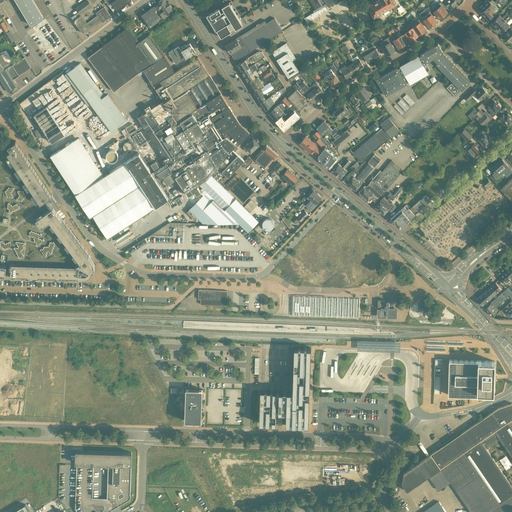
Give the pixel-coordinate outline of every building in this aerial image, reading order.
[(0,0),(0,2),(4,0),(15,0),(31,25),(32,27),(44,18),(33,0),(0,0)] [(100,0),(86,0),(76,8),(79,12),(72,17),(84,34),(102,20),(103,21),(112,15),(105,5),(104,6),(100,0)] [(105,0),(114,12),(130,0),(105,0)] [(161,0),(158,3),(153,7),(162,19),(167,15),(168,16),(171,14),(170,13),(173,11),(171,7),(170,6),(171,5),(168,2),(167,3),(165,0),(161,0)] [(298,0),(299,1),(301,0),(309,0),(315,9),(326,3),(328,6),(337,0),(298,0)] [(378,0),(369,5),(372,9),(370,10),(375,17),(395,4),(392,0),(378,0)] [(488,0),(486,0),(482,5),(494,17),(497,15),(495,12),(493,13),(491,11),(496,7),(494,6),(496,4),(492,0),(491,0),(490,1),(489,0),(488,0)] [(221,12),(219,8),(212,13),(211,12),(206,15),(216,31),(217,30),(221,37),(231,31),(230,29),(234,27),(236,29),(243,25),(239,19),(229,2),(222,7),(224,10),(223,11),(221,12)] [(441,5),(439,3),(437,5),(433,8),(435,11),(434,11),(440,18),(448,12),(442,5),(441,5)] [(492,20),(494,17),(482,5),(479,8),(479,11),(488,20),(490,18),(492,20)] [(304,18),(307,23),(328,11),(325,6),(304,18)] [(147,11),(142,15),(151,27),(156,23),(162,20),(162,19),(153,7),(151,8),(147,11)] [(424,19),(429,27),(437,21),(432,14),(431,14),(429,12),(422,17),(422,16),(420,17),(423,20),(424,19)] [(509,15),(507,12),(502,17),(499,14),(491,22),(496,27),(509,15)] [(510,24),(507,21),(511,17),(509,15),(496,27),(501,33),(510,24)] [(230,53),(235,60),(283,31),(275,18),(243,38),(242,35),(229,43),(226,45),(230,53)] [(419,19),(411,24),(418,35),(426,29),(421,22),(419,19)] [(404,34),(405,33),(410,40),(418,35),(411,24),(402,31),(403,34),(404,34)] [(258,221),(268,211),(253,196),(244,206),(227,190),(240,177),(234,172),(238,167),(241,164),(244,160),(238,154),(223,170),(218,165),(235,145),(236,146),(240,142),(249,132),(240,123),(198,57),(174,72),(164,56),(148,35),(139,42),(129,27),(126,29),(88,57),(114,92),(137,73),(143,70),(159,94),(155,96),(159,103),(137,116),(167,163),(163,165),(160,167),(156,160),(151,164),(160,179),(163,177),(168,185),(175,180),(177,179),(189,197),(195,192),(197,196),(202,193),(203,195),(189,209),(186,212),(195,220),(197,218),(202,223),(237,224),(239,224),(241,226),(248,232),(258,221)] [(511,29),(511,28),(503,35),(510,42),(511,42),(511,41),(511,29)] [(10,31),(4,34),(9,43),(15,40),(10,31)] [(400,33),(397,35),(403,45),(407,43),(407,42),(408,41),(404,34),(403,34),(402,35),(400,33)] [(399,48),(403,45),(397,35),(393,37),(394,39),(394,40),(399,48)] [(390,41),(389,41),(391,40),(389,36),(387,37),(387,38),(380,43),(382,47),(386,55),(395,49),(390,41)] [(185,58),(195,52),(193,48),(190,43),(186,45),(185,44),(179,48),(178,46),(168,52),(175,63),(184,58),(185,58)] [(299,71),(293,61),(296,59),(286,43),(272,52),(276,59),(288,77),(299,71)] [(451,83),(446,88),(453,95),(458,91),(457,90),(458,89),(459,88),(461,90),(471,81),(445,55),(444,54),(443,53),(438,43),(420,54),(421,55),(398,68),(397,67),(381,76),(376,79),(386,96),(407,83),(406,83),(430,69),(426,63),(433,59),(437,63),(436,64),(447,76),(454,82),(452,84),(451,83)] [(380,55),(376,48),(370,51),(372,54),(371,55),(373,59),(380,55)] [(245,60),(237,64),(242,71),(263,58),(265,57),(262,52),(259,51),(248,58),(245,60)] [(373,59),(371,55),(372,54),(370,51),(367,53),(366,51),(362,53),(368,62),(373,59)] [(0,78),(28,62),(25,57),(5,69),(3,66),(7,64),(1,55),(0,55),(0,78)] [(364,67),(359,59),(357,56),(353,59),(351,60),(353,63),(358,71),(364,67)] [(263,58),(242,71),(248,81),(262,72),(272,66),(269,62),(266,64),(263,58)] [(31,67),(28,62),(0,78),(8,92),(17,85),(13,79),(19,75),(31,67)] [(108,93),(105,91),(102,93),(80,63),(67,73),(65,74),(88,106),(91,104),(111,131),(127,119),(108,93)] [(348,66),(353,74),(358,71),(353,63),(348,66)] [(272,66),(262,72),(265,77),(266,77),(272,73),(275,71),(272,66)] [(346,78),(353,74),(348,66),(346,67),(345,66),(340,69),(346,78)] [(327,72),(328,72),(329,73),(324,77),(326,81),(327,81),(328,80),(333,87),(340,82),(331,69),(327,72)] [(262,72),(248,81),(251,86),(265,77),(262,72)] [(265,77),(251,86),(254,91),(264,85),(273,80),(275,78),(272,73),(266,77),(265,77)] [(273,80),(264,85),(254,91),(261,101),(284,87),(278,76),(276,78),(275,78),(273,80)] [(299,79),(294,84),(303,94),(305,92),(306,93),(307,92),(313,100),(319,95),(314,89),(312,87),(312,86),(311,86),(309,88),(304,81),(302,82),(302,81),(301,82),(299,79)] [(312,87),(314,89),(319,95),(324,92),(319,85),(318,85),(317,83),(312,87)] [(293,84),(295,87),(285,96),(291,103),(293,105),(300,112),(307,105),(303,100),(305,97),(302,94),(303,94),(294,84),(293,84)] [(367,107),(370,105),(372,104),(368,97),(370,96),(364,85),(359,88),(355,91),(362,101),(363,100),(365,103),(365,104),(367,107)] [(488,93),(482,86),(474,93),(481,100),(485,96),(486,98),(490,95),(488,93)] [(286,89),(284,87),(261,101),(266,109),(286,91),(286,89)] [(358,101),(358,100),(353,93),(347,98),(352,105),(353,104),(355,107),(360,103),(358,101)] [(404,96),(412,104),(414,102),(406,94),(404,96)] [(285,96),(280,101),(286,108),(291,103),(285,96)] [(404,111),(409,108),(402,99),(397,102),(404,111)] [(494,99),(487,105),(489,107),(488,109),(490,111),(489,113),(490,115),(492,117),(497,112),(495,111),(501,106),(494,99)] [(273,108),(268,113),(276,121),(293,105),(291,103),(286,108),(280,101),(273,108)] [(338,108),(343,114),(345,117),(352,111),(349,107),(347,108),(343,104),(340,106),(339,106),(338,107),(338,108)] [(293,105),(276,121),(284,130),(301,114),(299,112),(300,112),(293,105)] [(34,114),(52,142),(65,134),(47,106),(34,114)] [(337,118),(343,114),(338,108),(333,112),(337,118)] [(472,117),(478,111),(475,108),(469,114),(472,117)] [(356,114),(362,122),(365,120),(359,112),(356,114)] [(511,118),(507,113),(505,116),(503,113),(500,116),(502,117),(501,118),(508,125),(511,121),(511,118)] [(483,125),(490,118),(488,117),(485,114),(478,120),(483,125)] [(388,117),(380,124),(383,127),(353,153),(360,161),(390,135),(391,137),(399,130),(392,122),(388,118),(388,117)] [(328,134),(330,132),(336,139),(341,134),(335,127),(332,130),(324,120),(317,127),(323,134),(326,132),(328,134)] [(130,135),(137,130),(132,123),(125,128),(130,135)] [(467,141),(471,136),(464,129),(460,133),(467,141)] [(483,129),(479,133),(481,135),(478,139),(484,146),(491,140),(485,133),(486,132),(483,129)] [(146,139),(140,131),(132,136),(137,143),(140,141),(141,142),(146,139)] [(313,141),(306,148),(311,152),(325,136),(323,138),(317,131),(313,135),(317,139),(314,142),(313,141)] [(302,139),(299,142),(303,146),(306,143),(305,142),(309,137),(306,135),(305,136),(304,135),(301,138),(302,139)] [(331,142),(325,136),(311,152),(316,157),(317,156),(326,146),(327,146),(331,142)] [(343,140),(340,136),(332,142),(336,147),(343,140)] [(104,175),(79,137),(50,155),(90,217),(93,215),(108,237),(110,236),(137,219),(155,207),(156,207),(156,206),(168,198),(139,152),(104,175)] [(306,143),(303,146),(306,148),(313,141),(309,137),(305,142),(306,143)] [(248,143),(244,146),(245,147),(244,148),(247,151),(248,150),(250,152),(259,145),(258,144),(258,143),(256,141),(255,141),(253,139),(248,144),(248,143)] [(0,220),(11,222),(51,196),(52,195),(23,151),(16,140),(0,151),(0,150),(0,220)] [(469,142),(471,144),(468,147),(475,154),(480,149),(474,142),(473,142),(471,141),(469,142)] [(261,149),(261,150),(253,159),(261,166),(265,169),(274,159),(275,160),(276,159),(279,155),(266,144),(262,149),(261,149)] [(326,146),(317,156),(318,157),(317,158),(329,168),(339,157),(332,151),(334,150),(333,149),(334,148),(332,147),(330,149),(326,146),(327,146),(326,146)] [(109,151),(109,161),(119,161),(118,151),(109,151)] [(364,179),(381,159),(375,154),(368,162),(367,162),(365,160),(342,179),(355,190),(363,180),(364,181),(365,180),(364,179)] [(249,163),(252,160),(249,156),(241,164),(245,168),(246,168),(249,163)] [(332,170),(336,174),(349,159),(348,157),(347,158),(346,157),(340,164),(339,162),(332,170)] [(351,160),(349,159),(336,174),(341,177),(344,174),(345,174),(346,172),(346,171),(347,171),(346,170),(347,169),(346,168),(351,161),(350,161),(351,160)] [(506,163),(502,159),(492,168),(495,172),(493,174),(496,178),(504,171),(507,175),(511,170),(505,163),(506,163)] [(372,175),(367,181),(369,183),(366,186),(365,185),(364,186),(363,186),(362,188),(359,193),(369,201),(372,198),(376,201),(385,192),(385,191),(402,171),(398,168),(399,166),(392,160),(382,171),(380,170),(376,174),(375,173),(373,176),(372,175)] [(279,172),(284,166),(279,161),(270,172),(273,174),(275,172),(276,170),(279,172)] [(283,179),(286,181),(292,173),(291,171),(290,170),(289,169),(288,169),(287,168),(282,175),(284,177),(283,179)] [(294,174),(292,173),(286,181),(288,183),(290,181),(293,184),(298,177),(297,177),(297,176),(295,174),(294,174)] [(511,200),(511,177),(500,189),(511,200)] [(402,190),(399,187),(393,195),(390,192),(387,196),(389,197),(387,199),(384,196),(383,197),(382,197),(380,199),(380,200),(376,206),(376,207),(383,213),(385,213),(386,211),(387,212),(390,209),(391,210),(396,205),(391,201),(391,202),(389,201),(391,199),(392,200),(395,197),(396,197),(402,190)] [(300,210),(305,204),(306,204),(317,193),(312,188),(301,200),(303,202),(300,205),(300,206),(298,208),(300,210)] [(322,197),(317,193),(306,204),(311,208),(315,204),(322,197)] [(410,209),(407,205),(390,219),(394,223),(395,222),(399,226),(400,227),(400,226),(401,226),(415,214),(431,200),(426,195),(410,209)] [(0,275),(5,276),(10,276),(79,278),(82,278),(83,278),(84,278),(85,278),(86,278),(87,277),(88,277),(89,277),(89,276),(90,276),(90,275),(91,275),(91,274),(92,274),(92,273),(93,272),(93,271),(94,270),(94,269),(94,268),(94,267),(94,266),(94,265),(94,264),(94,263),(94,262),(93,262),(93,261),(93,260),(92,260),(91,258),(59,213),(62,211),(60,207),(59,207),(60,208),(59,209),(56,205),(57,204),(57,203),(56,204),(51,196),(11,222),(0,220),(0,275)] [(305,210),(294,221),(297,224),(308,213),(305,210)] [(263,220),(263,222),(262,224),(263,227),(264,229),(267,230),(269,230),(271,229),(273,227),(274,224),(273,221),(271,219),(268,218),(265,219),(263,220)] [(259,224),(255,229),(259,234),(264,229),(259,224)] [(349,272),(337,272),(301,271),(301,274),(296,274),(291,280),(294,282),(301,282),(301,283),(323,284),(345,284),(347,284),(350,283),(357,276),(351,270),(349,272)] [(509,282),(508,281),(510,279),(511,278),(506,272),(499,277),(506,285),(509,282)] [(495,282),(489,287),(495,294),(501,289),(495,282)] [(495,294),(489,287),(483,293),(484,294),(489,299),(495,294)] [(491,302),(492,303),(485,309),(492,316),(498,310),(495,307),(499,304),(507,297),(506,296),(508,295),(511,299),(511,298),(511,291),(509,288),(508,287),(491,302)] [(199,289),(198,299),(201,299),(200,304),(227,305),(228,290),(199,289)] [(484,294),(483,293),(476,299),(482,305),(489,299),(484,294)] [(377,307),(380,307),(380,309),(377,309),(377,316),(377,317),(397,318),(397,317),(397,308),(394,308),(389,308),(389,305),(392,305),(391,305),(391,302),(387,302),(385,302),(385,300),(377,299),(377,307)] [(401,342),(357,340),(357,350),(400,352),(401,342)] [(291,391),(271,390),(260,390),(259,423),(264,423),(272,424),(276,424),(276,412),(286,412),(286,424),(290,424),(292,424),(296,424),(304,425),(308,425),(309,396),(307,396),(309,347),(294,347),(294,356),(294,365),(293,371),(293,377),(293,382),(293,391),(291,391)] [(472,392),(479,392),(494,392),(495,361),(449,360),(448,395),(469,395),(472,395),(472,392)] [(202,389),(186,388),(185,421),(201,421),(202,410),(200,410),(200,407),(202,407),(202,389)] [(443,445),(420,461),(403,472),(401,483),(407,491),(408,490),(429,476),(438,490),(450,482),(448,479),(472,463),(467,455),(469,453),(468,452),(482,443),(486,449),(500,439),(511,457),(511,403),(498,408),(467,429),(465,430),(452,439),(443,445)] [(126,494),(130,494),(132,452),(77,451),(76,476),(93,476),(94,466),(96,466),(96,464),(111,464),(111,467),(108,467),(107,498),(107,499),(118,499),(126,494)] [(216,463),(210,466),(227,499),(233,496),(216,463)] [(511,511),(511,495),(493,469),(473,483),(476,487),(449,505),(453,511),(511,511)] [(155,506),(150,508),(152,511),(168,511),(161,499),(155,499),(155,506)] [(447,511),(441,501),(422,511),(447,511)]
